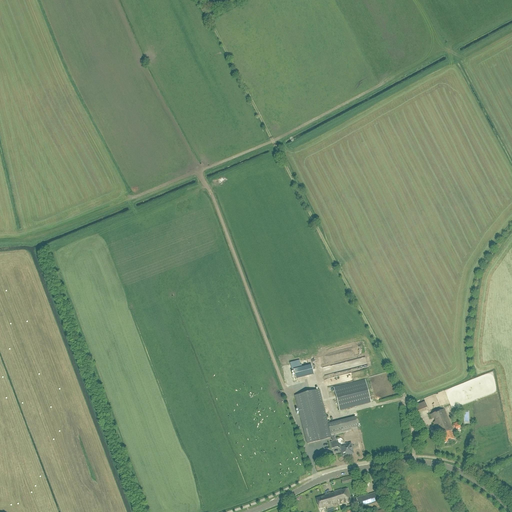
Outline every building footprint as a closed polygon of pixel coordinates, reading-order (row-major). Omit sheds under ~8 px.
[(311,366),(294,370),(296,379),(313,374),(311,366)] [(365,381),(334,389),(339,410),(370,402),(365,381)] [(319,391),(295,397),(307,444),(331,438),(331,437),(334,436),(358,430),(355,418),(328,425),(319,391)] [(417,414),(428,410),(425,403),(414,407),(417,414)] [(444,444),(454,440),(451,432),(453,431),(444,410),(430,416),(432,420),(434,419),(435,422),(433,423),(438,433),(440,432),(444,444)] [(336,441),(334,436),(331,437),(331,438),(332,442),(330,443),(332,449),(333,449),(333,448),(337,447),(339,449),(340,450),(341,450),(343,455),(344,455),(344,456),(350,455),(351,454),(352,453),(352,452),(352,451),(350,444),(347,445),(347,444),(341,445),(338,443),(338,441),(336,441)] [(326,507),(327,509),(351,502),(347,489),(342,491),(341,490),(333,492),(334,493),(331,494),(330,493),(324,495),(325,496),(316,499),(319,509),(326,507)] [(359,508),(380,502),(377,493),(356,499),(359,508)]
